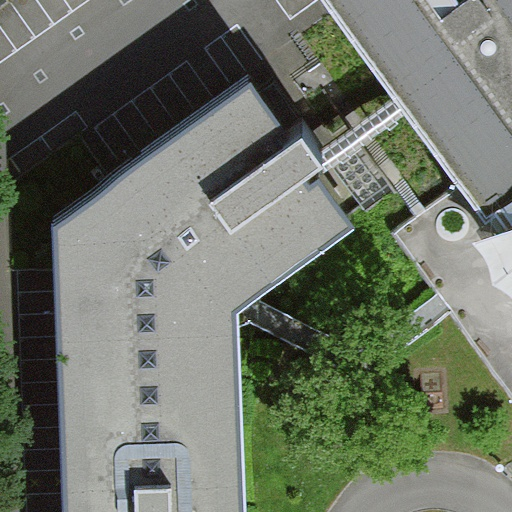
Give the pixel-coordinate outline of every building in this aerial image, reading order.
[(511,0),(355,0),(410,78),(422,94),(478,174),(499,204),(511,195),(511,0)] [(55,186),(66,511),(243,511),(236,290),(235,273),(354,188),(325,153),(315,134),(250,45),(55,186)] [(410,78),(315,134),(325,153),(422,94),(410,78)] [(511,195),(499,204),(511,224),(511,231),(501,237),(511,255),(511,195)] [(363,340),(350,345),(328,334),(324,342),(320,349),(340,361),(342,371),(348,381),(355,383),(361,385),(374,382),(385,370),(384,355),(377,347),(374,344),(363,340)]
